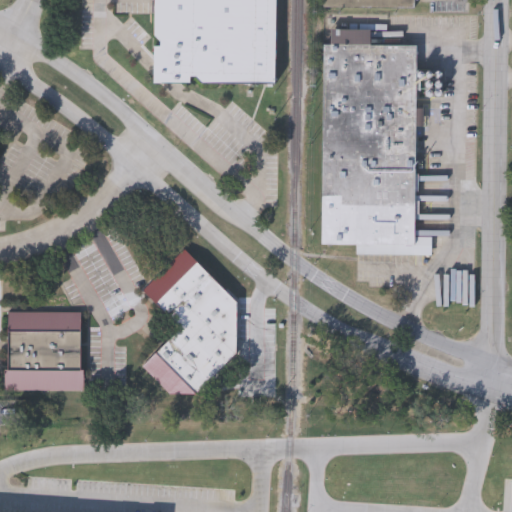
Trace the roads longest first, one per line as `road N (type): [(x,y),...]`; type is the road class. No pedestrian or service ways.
road 1 (residential): [(488,394),(483,444),(96,452),(0,467)]
road 2 (tertiary): [(0,61),(83,117),(283,294),(398,361)]
road 3 (tertiary): [(488,394),(495,0)]
road 4 (tertiary): [(489,364),(322,281),(224,199)]
road 5 (tertiary): [(151,138),(0,27)]
road 6 (residential): [(0,248),(75,226),(132,159)]
